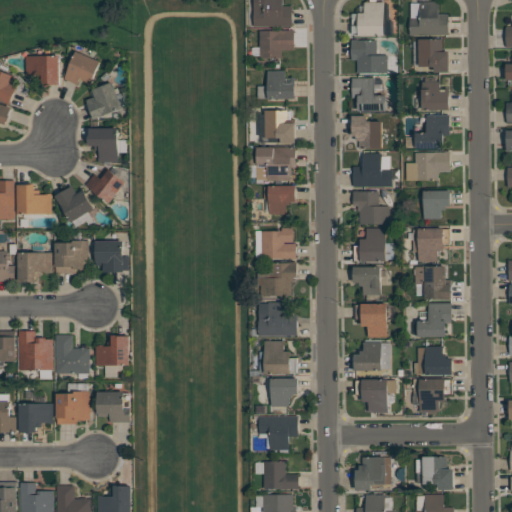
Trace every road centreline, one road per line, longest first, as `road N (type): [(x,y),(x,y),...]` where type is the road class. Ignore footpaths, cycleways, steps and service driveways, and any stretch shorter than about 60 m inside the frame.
road 1 (residential): [(475,0),(483,511)]
road 2 (residential): [(323,0),(328,511)]
road 3 (residential): [(328,434),(482,433)]
